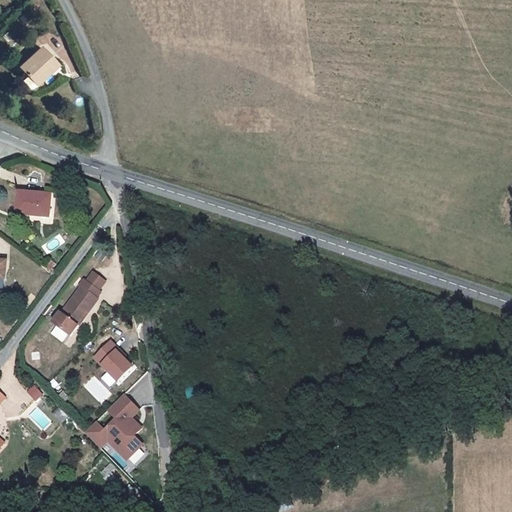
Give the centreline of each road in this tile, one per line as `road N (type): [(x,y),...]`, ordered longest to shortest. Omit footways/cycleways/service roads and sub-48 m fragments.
road 1 (secondary): [(110,171),(511,303)]
road 2 (residential): [(175,511),(110,171)]
road 3 (residential): [(110,171),(99,88),(62,0)]
